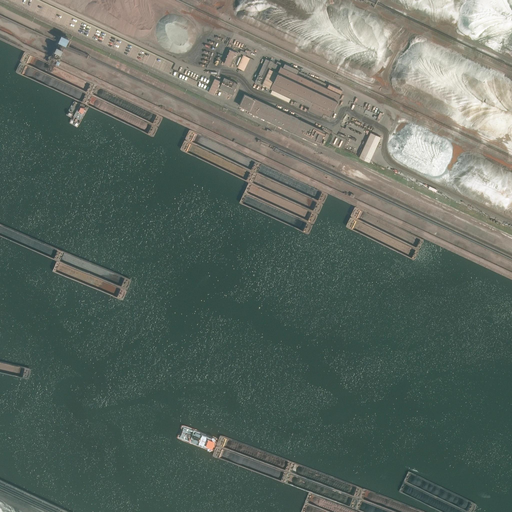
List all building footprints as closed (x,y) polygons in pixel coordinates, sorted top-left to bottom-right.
[(316,36),(325,34),(324,29),(327,28),(326,25),(330,24),(330,21),(323,23),(324,26),(316,28),(318,33),(314,34),(314,36),(316,36)] [(230,49),(224,63),(231,65),(236,51),(230,49)] [(244,69),(249,58),(243,55),(237,68),(242,70),(242,68),(244,69)] [(249,71),(254,60),(249,58),(244,69),(242,68),(242,70),(241,71),(239,70),(237,72),(243,75),(244,72),(246,73),(247,70),(249,71)] [(266,59),(255,82),(261,85),(262,84),(270,88),(309,107),(308,110),(322,117),(323,113),(330,116),(341,94),(339,93),(340,91),(333,87),(307,75),(300,71),(298,74),(296,73),(297,70),(286,65),(285,68),(280,66),(282,63),(277,61),(276,64),(272,62),(266,59)] [(232,94),(237,83),(224,77),(219,88),(232,94)] [(215,78),(209,91),(214,94),(220,80),(215,78)] [(255,98),(254,99),(248,96),(246,101),(245,100),(241,108),(244,109),(245,108),(249,110),(249,111),(284,128),(283,128),(292,132),(292,131),(319,144),(325,132),(325,131),(298,118),(290,114),(255,98)] [(370,133),(359,157),(370,162),(381,137),(370,133)]
